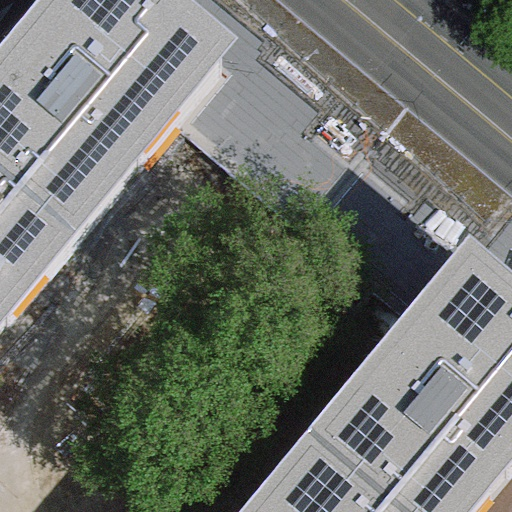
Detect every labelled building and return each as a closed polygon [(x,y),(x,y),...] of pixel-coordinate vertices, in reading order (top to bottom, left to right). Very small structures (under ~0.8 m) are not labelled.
[(222,81),(123,0),(80,0),(0,96),(0,207),(67,264),(176,136),(222,81)] [(176,136),(303,242),(400,130),(244,0),(123,0),(222,81),(176,136)] [(511,323),(511,223),(400,130),(303,242),(428,346),(473,291),(511,323)] [(0,343),(67,264),(0,207),(0,343)] [(320,476),(363,511),(489,511),(511,485),(511,323),(473,291),(428,346),(320,476)] [(289,511),(363,511),(320,476),(289,511)] [(74,511),(128,511),(132,504),(87,484),(74,511)] [(511,511),(511,485),(489,511),(511,511)]
